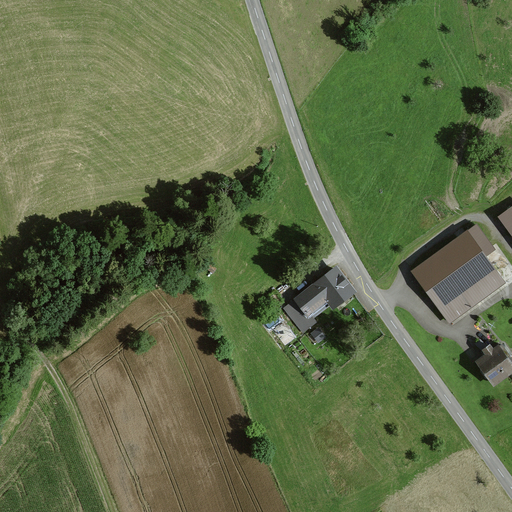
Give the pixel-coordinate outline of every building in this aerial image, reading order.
[(511,236),(511,206),(498,216),(511,236)] [(415,273),(450,321),(504,282),(484,254),(491,248),(477,228),(415,273)] [(358,294),(337,269),(285,310),(304,333),(317,323),(311,315),(329,301),(337,311),(358,294)] [(326,337),(319,328),(311,335),(317,343),(326,337)] [(511,366),(499,347),(478,362),(494,384),(509,374),(511,377),(511,366)]
